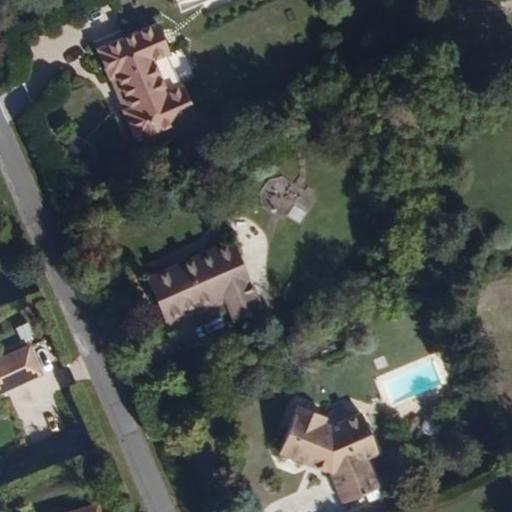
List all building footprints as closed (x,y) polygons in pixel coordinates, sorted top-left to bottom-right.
[(157,29),(143,35),(155,64),(166,59),(170,58),(157,29)] [(169,98),(155,64),(143,35),(96,55),(109,85),(116,82),(130,115),(124,117),(136,147),(194,122),(182,92),(169,98)] [(166,59),(155,64),(169,98),(182,92),(166,59)] [(116,82),(109,85),(124,117),(130,115),(116,82)] [(260,198),(297,225),(316,199),(279,172),(260,198)] [(149,284),(170,333),(225,308),(235,329),(263,317),(231,246),(149,284)] [(0,393),(35,378),(23,351),(0,360),(0,393)] [(318,415),(289,403),(271,450),(300,462),(301,458),(320,466),(318,470),(323,471),(336,501),(371,487),(359,457),(371,451),(355,412),(325,424),(316,422),(318,415)] [(301,458),(300,462),(318,470),(320,466),(301,458)]
